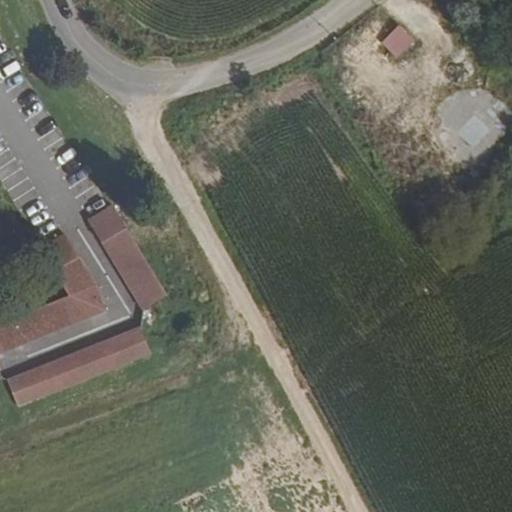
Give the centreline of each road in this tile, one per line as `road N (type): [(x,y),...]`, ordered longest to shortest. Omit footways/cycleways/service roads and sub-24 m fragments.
road 1 (track): [(104,68),(351,511)]
road 2 (unclassified): [(82,50),(132,85),(215,79),(263,62),(360,0)]
